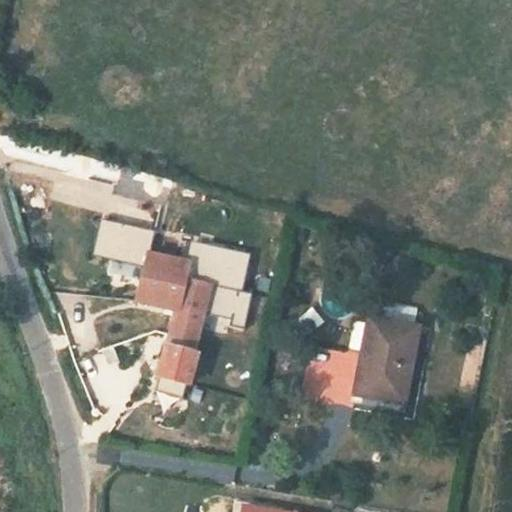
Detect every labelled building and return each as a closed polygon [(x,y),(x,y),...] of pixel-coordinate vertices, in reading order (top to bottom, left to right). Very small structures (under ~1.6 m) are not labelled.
[(174,315),(186,267),(147,258),(136,307),(174,315)] [(186,267),(174,315),(159,383),(187,389),(192,367),(207,370),(212,349),(195,345),(211,273),(186,267)] [(212,322),(247,324),(249,291),(214,289),(212,322)] [(423,320),(370,307),(346,400),(400,413),(423,320)] [(188,416),(172,412),(167,426),(183,431),(188,416)]
